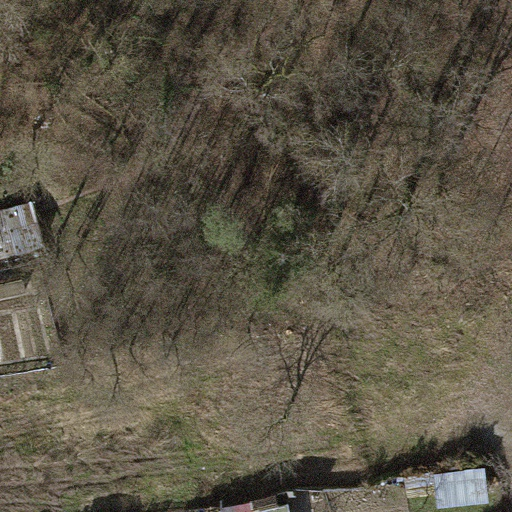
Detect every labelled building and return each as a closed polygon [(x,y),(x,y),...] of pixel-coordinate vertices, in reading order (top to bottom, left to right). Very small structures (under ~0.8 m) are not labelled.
[(37,213),(18,218),(29,256),(48,250),(37,213)] [(511,327),(430,332),(432,373),(448,372),(450,419),(504,416),(502,369),(511,368),(511,327)] [(253,348),(212,352),(215,385),(257,381),(253,348)] [(282,431),(176,436),(178,474),(284,469),(282,431)] [(227,509),(227,511),(291,511),(287,495),(227,509)]
